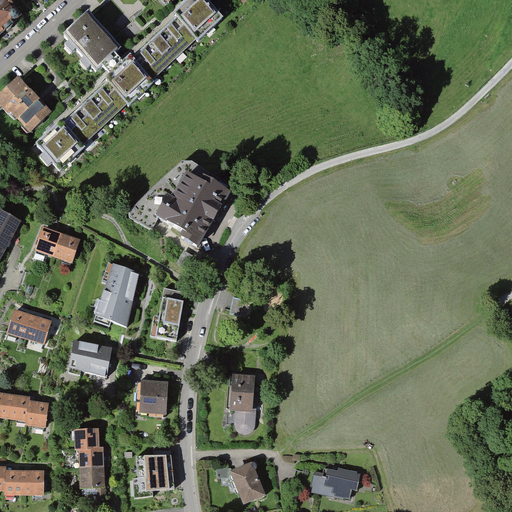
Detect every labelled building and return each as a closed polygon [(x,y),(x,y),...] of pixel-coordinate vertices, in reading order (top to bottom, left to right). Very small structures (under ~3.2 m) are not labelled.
[(169,24),(127,63),(149,86),(217,21),(196,0),(184,0),(164,19),(169,24)] [(173,0),(154,0),(164,10),(173,0)] [(0,10),(0,30),(10,20),(0,10)] [(79,15),(55,37),(90,75),(114,53),(79,15)] [(95,85),(99,89),(58,129),(81,152),(148,86),(127,63),(120,59),(95,85)] [(15,77),(0,91),(0,115),(3,119),(7,116),(28,137),(51,114),(15,77)] [(52,125),(28,150),(54,176),(79,151),(58,129),(52,125)] [(203,179),(186,170),(173,195),(168,192),(155,216),(182,231),(179,237),(198,247),(230,190),(205,176),(203,179)] [(222,225),(228,227),(236,205),(231,203),(222,225)] [(0,263),(21,221),(0,210),(0,263)] [(77,242),(37,230),(30,254),(70,266),(77,242)] [(194,256),(184,251),(177,263),(188,269),(194,256)] [(140,276),(106,267),(91,321),(124,330),(140,276)] [(182,294),(165,290),(159,319),(157,319),(153,338),(177,342),(184,304),(180,304),(182,294)] [(49,323),(9,312),(2,336),(42,347),(49,323)] [(109,349),(69,342),(63,371),(104,379),(109,349)] [(253,379),(228,376),(224,413),(233,414),(232,426),(234,434),(241,437),(249,435),(254,430),(256,411),(249,410),(253,379)] [(169,383),(139,381),(137,413),(167,415),(169,383)] [(29,398),(0,394),(0,420),(23,423),(22,428),(44,430),(47,405),(29,403),(29,398)] [(97,430),(69,432),(71,453),(75,453),(77,490),(96,489),(97,501),(107,500),(106,487),(103,487),(101,449),(98,449),(97,430)] [(137,479),(133,479),(134,500),(154,497),(153,491),(174,490),(171,451),(154,452),(154,456),(136,456),(137,479)] [(230,475),(244,509),(266,499),(255,473),(256,471),(256,468),(254,466),(252,466),(230,475)] [(2,469),(0,468),(0,493),(0,498),(32,498),(32,504),(44,504),(43,472),(2,472),(2,469)] [(320,476),(311,474),(307,495),(345,502),(347,493),(352,494),(355,477),(321,471),(320,476)]
